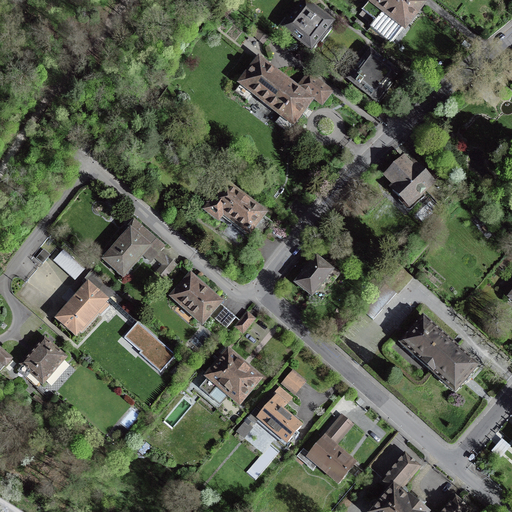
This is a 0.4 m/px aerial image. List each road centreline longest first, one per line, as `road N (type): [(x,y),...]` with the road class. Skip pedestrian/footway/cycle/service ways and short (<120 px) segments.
road 1 (residential): [(511,35),(370,155),(263,290)]
road 2 (residential): [(263,290),(234,293),(93,173),(52,211),(6,276)]
road 3 (residential): [(263,290),(454,463)]
